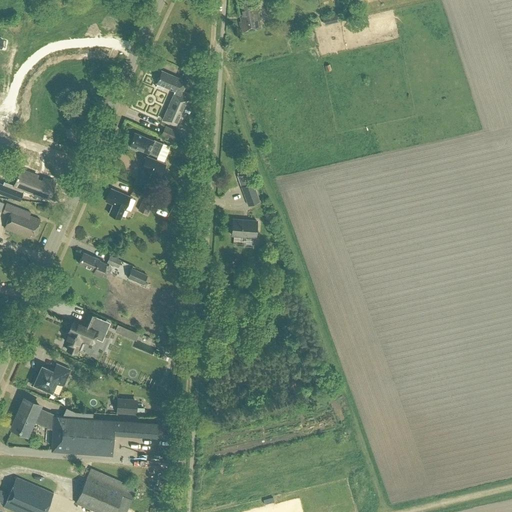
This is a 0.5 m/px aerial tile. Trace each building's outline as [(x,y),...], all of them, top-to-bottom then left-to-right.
[(250,0),(239,2),(243,22),(239,22),(240,31),(260,28),(254,0),(250,0)] [(322,16),(324,25),(338,21),(336,13),(322,16)] [(162,118),(177,125),(182,112),(188,115),(194,101),(185,97),(188,92),(182,89),(186,79),(179,76),(178,77),(160,69),(155,82),(156,82),(154,86),(161,89),(162,85),(174,90),(162,118)] [(175,141),(179,131),(165,124),(160,135),(175,141)] [(136,147),(156,156),(162,142),(153,138),(152,139),(134,132),(128,144),(130,145),(129,147),(135,149),(136,147)] [(161,158),(168,160),(174,145),(168,143),(161,158)] [(165,164),(147,155),(142,167),(144,168),(155,172),(160,175),(165,164)] [(4,182),(0,191),(0,192),(19,200),(23,189),(36,194),(48,199),(53,185),(50,184),(51,181),(43,177),(42,179),(41,180),(36,178),(37,177),(38,175),(20,169),(14,186),(4,182)] [(237,175),(240,185),(248,182),(244,173),(237,175)] [(259,201),(252,182),(241,187),(248,205),(259,201)] [(129,192),(141,197),(136,208),(146,212),(150,203),(168,211),(172,203),(132,185),(129,192)] [(105,199),(112,202),(108,212),(120,217),(124,208),(129,196),(110,188),(105,199)] [(133,197),(130,207),(135,209),(139,198),(133,197)] [(2,212),(9,214),(4,228),(29,238),(31,234),(34,235),(40,219),(29,215),(30,212),(6,203),(2,212)] [(233,219),(232,235),(255,237),(256,220),(233,219)] [(83,250),(78,262),(94,269),(92,274),(99,276),(105,263),(98,259),(99,257),(83,250)] [(107,262),(118,267),(121,259),(110,255),(107,262)] [(127,277),(143,284),(147,275),(131,268),(127,277)] [(83,324),(74,320),(73,323),(71,322),(68,330),(69,330),(65,341),(70,343),(67,350),(75,353),(81,339),(91,343),(97,331),(100,332),(105,321),(95,316),(95,315),(88,312),(83,324)] [(114,331),(125,336),(128,329),(117,324),(114,331)] [(43,387),(52,391),(56,381),(63,384),(70,369),(56,363),(53,370),(42,366),(38,375),(36,374),(31,385),(42,389),(43,387)] [(46,423),(49,415),(37,410),(40,404),(24,397),(11,428),(27,434),(34,417),(46,423)] [(117,402),(117,413),(135,414),(136,403),(117,402)] [(51,416),(49,415),(46,423),(54,426),(52,450),(112,454),(113,432),(157,435),(158,423),(51,416)] [(124,511),(135,487),(90,468),(75,503),(76,503),(74,506),(84,510),(86,507),(98,511),(124,511)] [(0,499),(3,501),(2,503),(21,511),(42,511),(52,491),(15,475),(8,492),(0,488),(0,499)]
